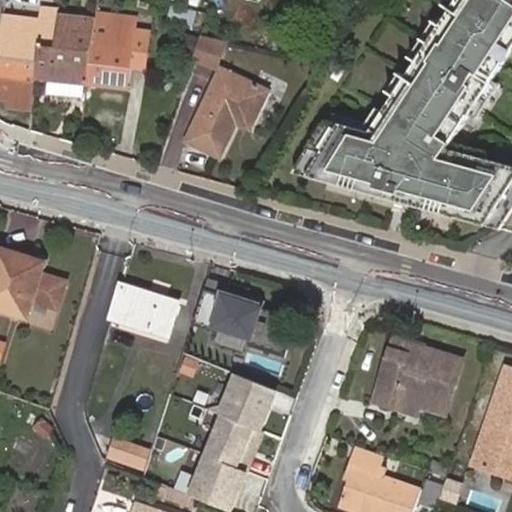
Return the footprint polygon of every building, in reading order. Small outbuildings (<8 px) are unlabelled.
[(328,117),(297,171),(504,228),(511,215),(511,163),(452,150),(511,54),(511,0),(459,0),(376,129),(328,117)] [(0,74),(5,75),(36,78),(39,47),(54,48),(58,15),(58,10),(28,7),(27,21),(1,19),(0,29),(0,74)] [(197,27),(200,15),(172,7),(169,20),(197,27)] [(39,47),(36,78),(89,84),(94,25),(95,19),(58,15),(54,48),(39,47)] [(94,25),(89,84),(129,88),(136,20),(111,18),(109,27),(94,25)] [(260,28),(257,41),(282,47),(285,35),(260,28)] [(218,71),(228,43),(205,36),(195,63),(218,71)] [(242,119),(254,125),(269,93),(224,70),(189,141),(222,158),(238,125),(242,119)] [(36,78),(5,75),(4,80),(0,82),(0,97),(11,99),(10,106),(33,109),(36,78)] [(250,131),(254,125),(242,119),(238,125),(250,131)] [(4,254),(0,266),(0,311),(29,320),(46,268),(4,254)] [(180,303),(124,284),(114,317),(169,337),(180,303)] [(266,303),(207,285),(196,324),(253,341),(251,348),(287,359),(299,320),(264,309),(266,303)] [(0,367),(3,369),(12,343),(0,338),(0,367)] [(401,400),(425,407),(449,415),(466,363),(400,343),(383,394),(380,405),(397,411),(401,400)] [(511,371),(506,370),(475,467),(496,474),(500,460),(510,456),(511,457),(511,371)] [(233,511),(280,393),(237,376),(221,417),(224,418),(193,499),(226,511),(233,511)] [(421,418),(425,407),(401,400),(397,411),(421,418)] [(114,464),(147,475),(151,460),(119,449),(114,464)] [(500,460),(496,474),(511,478),(511,457),(510,456),(500,460)] [(195,488),(201,472),(182,465),(176,482),(195,488)] [(341,509),(350,511),(415,511),(423,492),(351,467),(345,483),(349,485),(341,509)] [(164,511),(139,503),(135,511),(164,511)]
